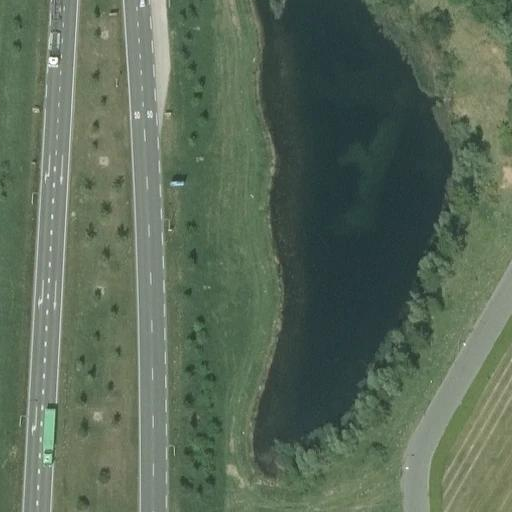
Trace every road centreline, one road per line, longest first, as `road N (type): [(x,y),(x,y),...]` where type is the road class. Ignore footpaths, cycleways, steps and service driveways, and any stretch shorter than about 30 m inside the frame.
road 1 (primary): [(63,0),(36,511)]
road 2 (primary): [(150,511),(135,0)]
road 3 (unclassified): [(416,511),(430,426),(511,285)]
